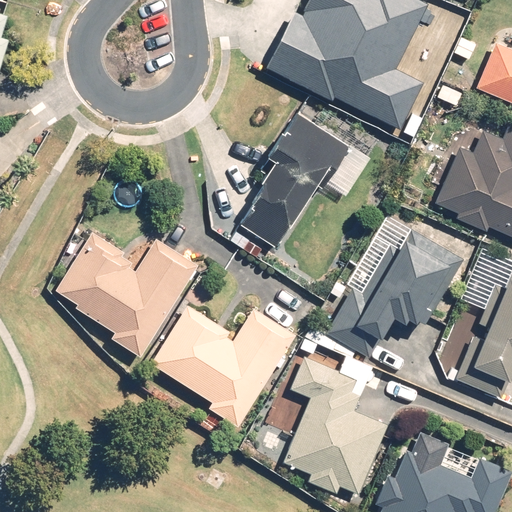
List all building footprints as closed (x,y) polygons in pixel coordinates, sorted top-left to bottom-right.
[(382,13),(388,0),(312,0),(279,65),(395,126),(419,79),(375,56),(394,19),(382,13)] [(0,77),(0,78),(13,37),(6,35),(13,14),(0,10),(0,77)] [(511,47),(499,46),(482,84),(511,97),(511,47)] [(354,143),(304,111),(264,171),(272,176),(242,222),(283,248),(339,160),(342,162),(354,143)] [(475,122),(436,204),(489,229),(493,222),(511,230),(511,120),(505,136),(475,122)] [(468,256),(414,226),(403,246),(395,241),(369,288),(359,282),(332,331),(374,355),(387,333),(391,335),(404,311),(430,325),(468,256)] [(146,352),(202,262),(159,236),(139,269),(132,265),(135,260),(125,254),(127,250),(97,231),(61,289),(84,303),(82,307),(120,331),(118,335),(146,352)] [(511,285),(493,338),(479,333),(462,378),(511,396),(511,393),(511,285)] [(243,423),(299,333),(257,307),(239,334),(192,305),(156,361),(218,399),(214,405),(243,423)] [(343,367),(307,353),(294,388),(314,396),(289,461),(313,470),(310,478),(340,490),(344,481),(365,489),(392,420),(361,408),(378,364),(349,353),(343,367)] [(387,505),(383,511),(496,511),(511,475),(511,466),(417,426),(397,474),(391,471),(379,501),(387,505)]
